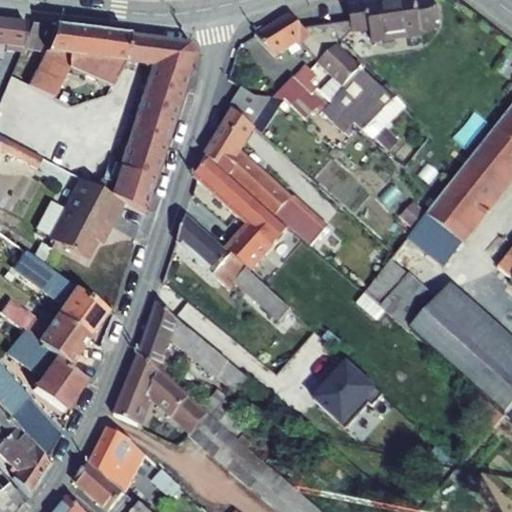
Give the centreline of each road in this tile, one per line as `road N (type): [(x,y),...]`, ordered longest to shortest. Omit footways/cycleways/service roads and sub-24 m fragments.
road 1 (residential): [(220,6),(208,79),(125,348),(86,438),(37,511)]
road 2 (tertiary): [(27,0),(169,14),(220,6)]
